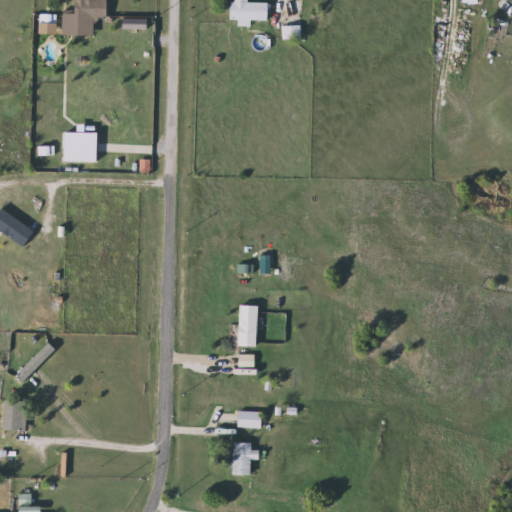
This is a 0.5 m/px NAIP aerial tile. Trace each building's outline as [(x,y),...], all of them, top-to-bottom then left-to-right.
[(111,0),(111,19),(97,19),(97,36),(79,36),(79,0),(111,0)] [(250,0),(250,2),(272,3),(272,21),(232,20),(232,0),(250,0)] [(38,230),(26,248),(0,230),(0,211),(3,207),(38,230)] [(261,305),(261,346),(242,346),(242,305),(261,305)] [(242,368),(242,356),(256,356),(256,368),(242,368)] [(5,430),(5,401),(28,401),(28,430),(5,430)] [(265,427),(239,427),(239,411),(265,411),(265,427)] [(255,443),(255,450),(262,450),(262,460),(255,460),(255,475),(236,475),(236,443),(255,443)]
